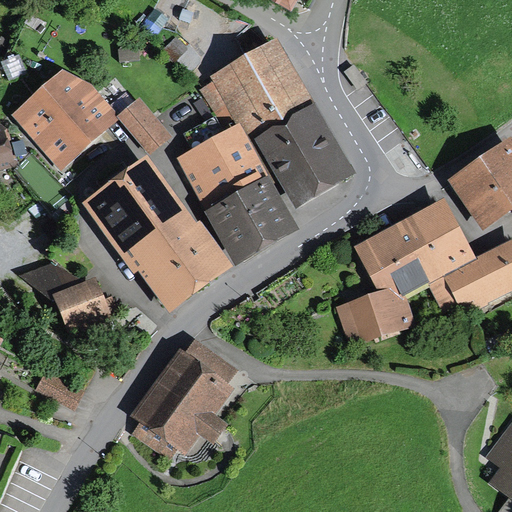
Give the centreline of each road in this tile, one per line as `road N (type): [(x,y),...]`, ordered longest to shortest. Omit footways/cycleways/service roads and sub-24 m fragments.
road 1 (unclassified): [(366,187),(337,220),(198,311),(164,343),(51,511)]
road 2 (residential): [(511,129),(428,184),(366,187)]
road 3 (residential): [(322,43),(322,81),(364,156),(366,187)]
